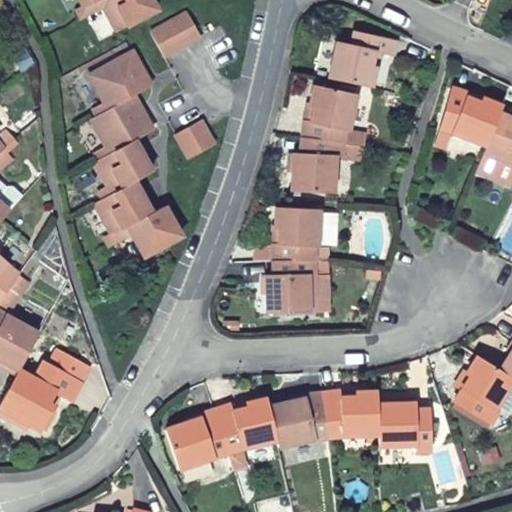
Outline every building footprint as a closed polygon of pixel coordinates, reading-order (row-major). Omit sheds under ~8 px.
[(95,0),(83,6),(79,8),(84,18),(106,7),(120,33),(161,12),(154,0),(95,0)] [(152,29),(166,55),(202,36),(187,10),(152,29)] [(325,79),(366,88),(367,86),(372,65),(367,64),(370,49),(389,53),(392,38),(351,29),(348,43),(333,40),(325,79)] [(139,69),(130,52),(90,73),(106,101),(94,108),(98,115),(132,96),(149,87),(139,69)] [(454,131),(481,143),(495,108),(497,102),(480,95),(478,99),(464,94),(465,91),(449,84),(437,126),(449,130),(454,131)] [(296,141),(337,146),(337,145),(338,132),(341,133),(349,96),(307,87),(303,108),(308,109),(305,124),(298,122),(296,141)] [(480,95),(465,91),(464,94),(478,99),(480,95)] [(143,115),(132,96),(98,115),(92,118),(107,145),(96,151),(101,160),(137,140),(152,132),(143,115)] [(481,143),(479,148),(511,162),(511,115),(495,108),(481,143)] [(177,133),(191,158),(220,143),(211,126),(206,117),(177,133)] [(449,130),(437,126),(431,142),(443,147),(449,130)] [(0,133),(0,170),(15,159),(9,152),(19,143),(7,128),(0,133)] [(142,150),(137,140),(101,160),(98,162),(110,184),(97,191),(103,201),(138,182),(154,173),(142,150)] [(336,158),(337,146),(296,141),(295,155),(288,155),(287,193),(328,195),(330,158),(336,158)] [(511,168),(511,162),(479,148),(470,170),(506,184),(511,168)] [(144,192),(138,182),(103,201),(98,203),(114,232),(153,210),(144,192)] [(0,221),(12,209),(0,197),(0,221)] [(165,203),(153,210),(114,232),(107,235),(112,245),(136,231),(151,259),(185,239),(176,222),(165,203)] [(268,261),(310,260),(309,247),(313,247),(315,210),(272,207),(271,229),(276,229),(275,244),(268,244),(268,261)] [(313,247),(309,247),(310,260),(324,260),(323,247),(313,247)] [(0,255),(0,305),(22,275),(12,267),(0,255)] [(310,275),(310,260),(268,261),(269,275),(262,275),(262,313),(304,312),(304,275),(310,275)] [(0,305),(0,359),(21,372),(43,335),(12,317),(35,284),(22,275),(0,305)] [(509,375),(511,377),(511,338),(496,367),(509,375)] [(489,409),(509,375),(496,367),(471,351),(459,373),(464,376),(450,402),(486,424),(493,411),(489,409)] [(21,372),(1,408),(42,433),(55,410),(50,407),(58,394),(73,403),(92,371),(60,353),(51,368),(46,365),(37,381),(21,372)] [(321,393),(325,433),(325,435),(375,430),(374,401),(374,388),(352,388),(352,393),(337,394),(336,391),(321,393)] [(267,403),(275,437),(276,443),(309,436),(325,433),(321,393),(267,403)] [(226,404),(211,409),(225,450),(275,437),(267,403),(265,395),(243,400),(244,406),(228,410),(226,404)] [(374,401),(375,430),(376,442),(413,441),(414,448),(427,447),(426,406),(426,404),(413,405),(413,400),(374,401)] [(225,450),(211,409),(161,427),(176,467),(225,450)]
